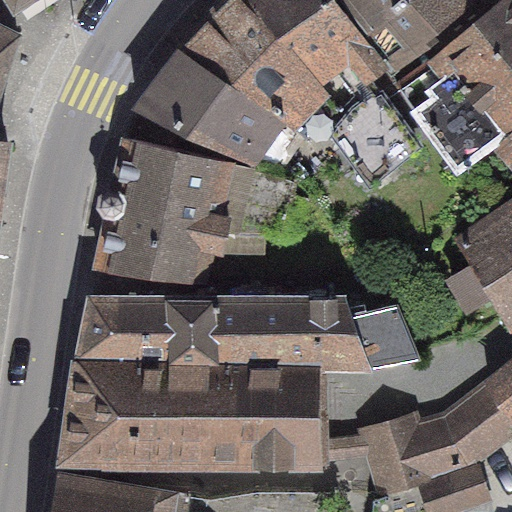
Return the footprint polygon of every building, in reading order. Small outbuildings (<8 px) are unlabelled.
[(229,0),(185,49),(304,134),(323,113),(373,181),(432,133),(404,93),(384,62),(333,0),(229,0)] [(333,0),(384,62),(460,0),(333,0)] [(510,137),(511,138),(511,0),(505,0),(446,52),(463,78),(450,88),(437,69),(404,93),(432,133),(459,169),(510,137)] [(0,87),(22,34),(0,23),(0,87)] [(304,134),(185,49),(141,106),(255,159),(261,149),(282,165),(304,134)] [(233,161),(129,138),(100,264),(206,277),(214,246),(225,248),(231,217),(221,214),(233,161)] [(0,221),(11,144),(0,142),(0,221)] [(233,161),(221,214),(231,217),(284,232),(299,180),(233,161)] [(494,295),(511,323),(511,207),(460,240),(474,263),(454,278),(470,308),(494,295)] [(347,296),(94,296),(83,359),(313,362),(369,364),(420,354),(400,304),(353,316),(347,296)] [(313,362),(83,359),(65,452),(122,461),(314,460),(313,362)] [(511,365),(450,417),(421,426),(417,420),(366,434),(388,493),(395,491),(466,469),(511,432),(511,365)] [(395,491),(401,511),(446,511),(491,498),(481,464),(466,469),(395,491)] [(188,511),(192,495),(67,473),(59,511),(188,511)] [(213,499),(192,495),(188,511),(338,511),(338,492),(257,491),(213,499)]
